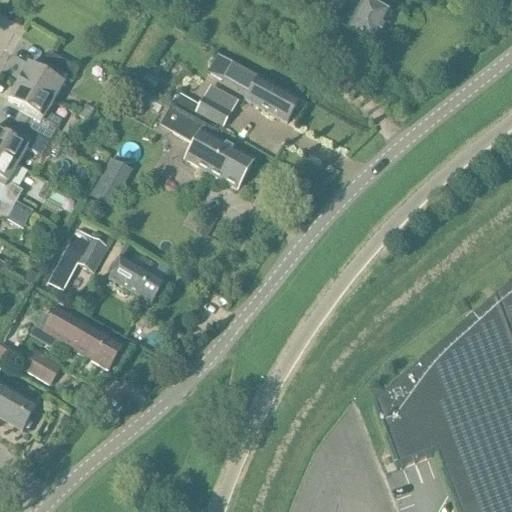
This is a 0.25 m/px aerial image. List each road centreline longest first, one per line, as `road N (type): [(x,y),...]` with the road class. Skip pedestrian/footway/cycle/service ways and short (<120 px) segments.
road 1 (unclassified): [(43,511),(181,390),(342,199),(511,56)]
road 2 (unclassified): [(511,120),(395,220),(342,284),(280,378),(217,511)]
